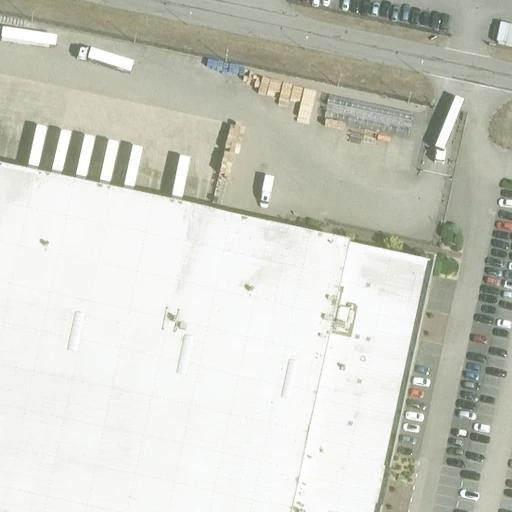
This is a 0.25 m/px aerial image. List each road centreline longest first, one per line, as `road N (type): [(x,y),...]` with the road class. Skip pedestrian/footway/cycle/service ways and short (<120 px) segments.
road 1 (unknown): [(462,69),(425,178),(414,193),(394,196),(204,103),(0,53)]
road 2 (unclassified): [(146,0),(511,79)]
road 3 (unknown): [(406,478),(472,180)]
